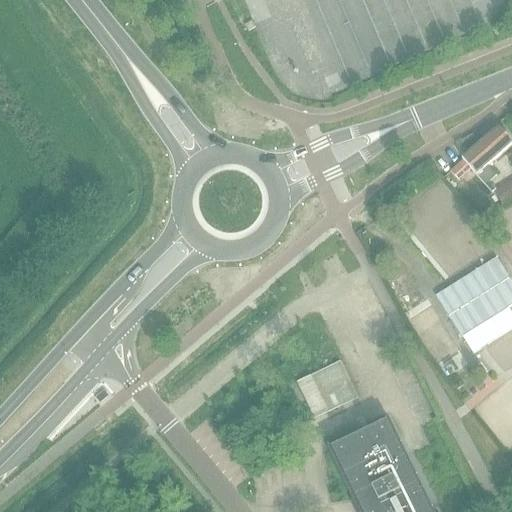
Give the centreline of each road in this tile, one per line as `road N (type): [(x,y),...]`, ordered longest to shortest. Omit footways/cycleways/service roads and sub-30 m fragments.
road 1 (tertiary): [(272,181),(511,78)]
road 2 (residential): [(92,342),(239,511)]
road 3 (secondary): [(202,161),(79,0)]
road 4 (secondary): [(92,342),(193,234)]
road 5 (secondary): [(0,439),(92,342)]
road 6 (secondary): [(193,234),(212,246),(255,241),(276,203),(272,181)]
